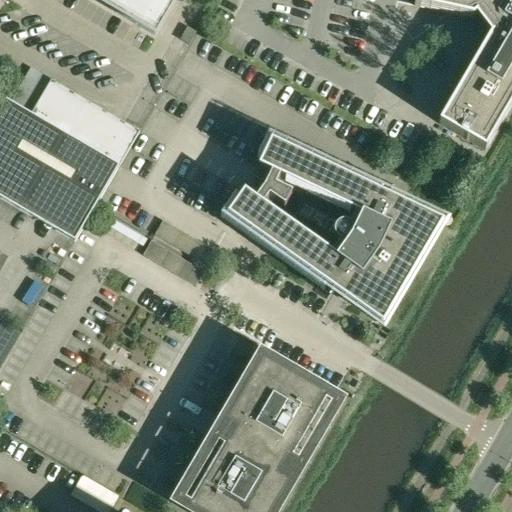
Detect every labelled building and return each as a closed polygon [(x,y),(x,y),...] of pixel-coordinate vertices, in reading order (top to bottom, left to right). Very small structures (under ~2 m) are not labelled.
[(92,0),(155,36),(176,0),(92,0)] [(511,0),(415,0),(414,7),(473,20),(475,18),(478,21),(477,22),(476,23),(476,24),(476,26),(476,27),(476,28),(477,29),(478,30),(479,31),(480,31),(481,31),(483,31),(484,31),(485,30),(490,37),(439,125),(485,152),(511,105),(511,0)] [(31,115),(119,167),(120,167),(140,133),(51,81),(31,115)] [(0,198),(75,242),(119,167),(31,115),(11,104),(6,101),(0,110),(0,198)] [(443,224),(390,199),(390,198),(389,197),(389,199),(341,176),(271,143),(258,169),(271,175),(267,185),(262,182),(256,190),(261,194),(256,202),(244,193),(227,217),(269,247),(333,292),(332,294),(333,294),(334,293),(382,327),(443,224)] [(0,369),(21,335),(3,324),(0,328),(0,369)] [(226,449),(190,511),(192,511),(274,511),(290,485),(278,477),(281,473),(282,473),(283,473),(284,473),(285,473),(286,472),(287,471),(287,470),(288,469),(288,468),(287,467),(287,466),(286,465),(286,464),(325,396),(262,359),(225,422),(238,430),(235,434),(234,434),(233,434),(232,434),(230,434),(230,435),(229,436),(228,437),(228,438),(228,439),(228,440),(229,441),(229,442),(230,443),(226,449)] [(73,499),(94,511),(114,511),(123,498),(86,477),(73,499)]
